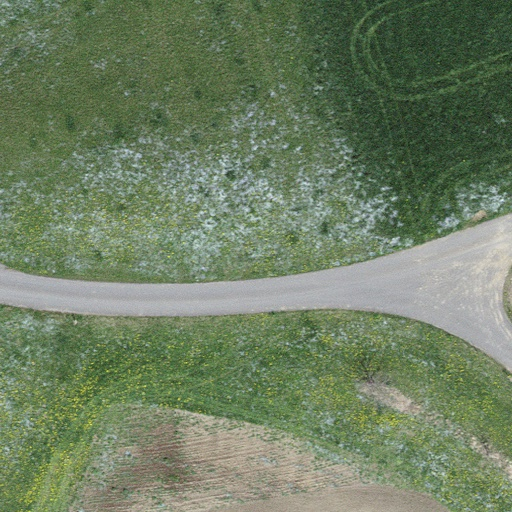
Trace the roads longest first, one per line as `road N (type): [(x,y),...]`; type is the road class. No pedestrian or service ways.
road 1 (unclassified): [(0,285),(114,300),(232,297),(407,271),(511,230)]
road 2 (track): [(407,271),(511,348)]
